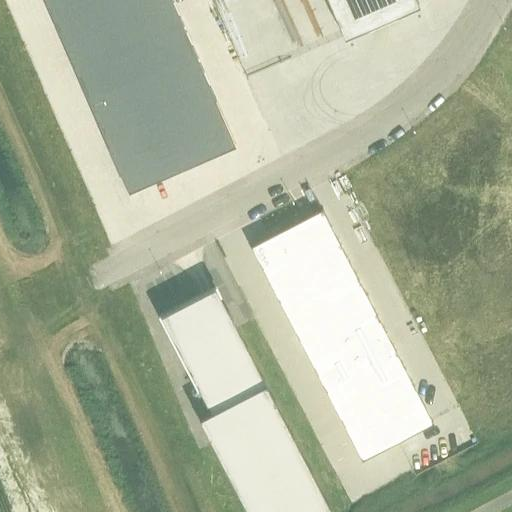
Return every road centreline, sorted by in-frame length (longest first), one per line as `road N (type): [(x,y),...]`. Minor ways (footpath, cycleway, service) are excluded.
road 1 (unclassified): [(494,0),(466,58),(361,140),(2,322)]
road 2 (unclassified): [(85,511),(2,322)]
